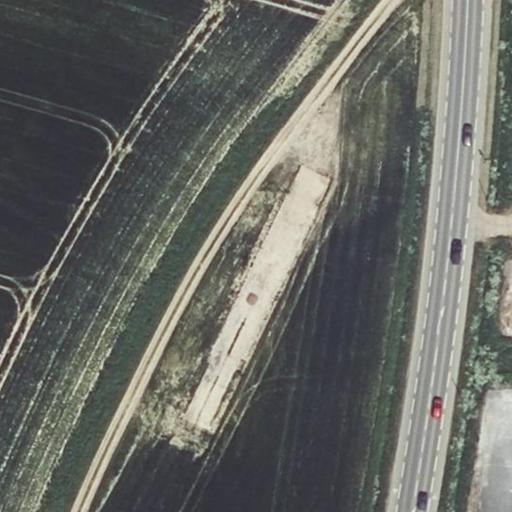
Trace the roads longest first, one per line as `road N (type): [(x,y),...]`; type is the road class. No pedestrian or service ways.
road 1 (track): [(83,511),(137,387),(233,220),(318,97),(399,0)]
road 2 (secondary): [(466,0),(446,262),(411,511)]
